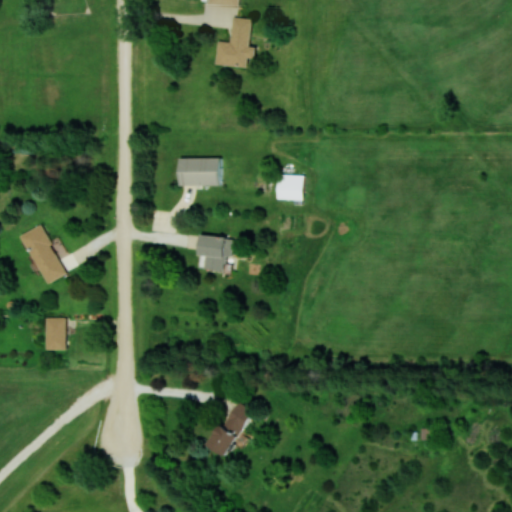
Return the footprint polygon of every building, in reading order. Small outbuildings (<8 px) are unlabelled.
[(253,17),(234,15),(231,41),(219,40),(217,63),(248,66),(249,57),(255,57),(257,46),(250,45),(253,17)] [(222,156),(181,157),(182,185),(223,184),(222,156)] [(305,174),(278,174),(278,198),(304,199),(305,174)] [(48,283),(68,272),(43,224),(23,234),(48,283)] [(48,348),(68,348),(68,316),(48,316),(48,348)] [(211,445),(228,455),(235,443),(242,447),(249,436),(242,432),(255,410),(238,400),(211,445)]
